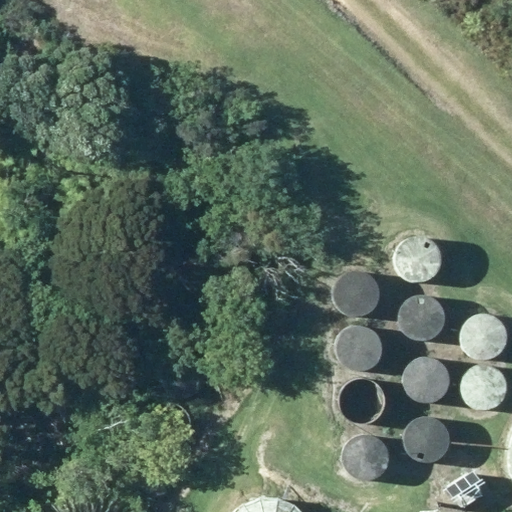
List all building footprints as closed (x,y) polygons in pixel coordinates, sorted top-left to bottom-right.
[(430,259),(436,264),(442,268),(450,269),(457,268),(464,264),(469,259),(472,252),(472,244),(471,237),(466,231),(460,226),(453,224),(446,224),(439,226),(433,231),(429,237),(427,244),(427,252),(430,259)] [(367,297),(372,302),(378,306),(386,307),(393,306),(400,302),(405,297),(408,290),(409,282),(407,275),(403,269),(397,264),(390,262),(382,261),(375,264),(369,269),(365,275),(363,282),(364,290),(367,297)] [(433,321),(438,327),(445,330),(452,331),(460,330),(466,327),(471,321),(475,314),(475,307),(473,300),(469,293),(463,289),(456,286),(449,286),(442,289),(435,293),(431,299),(430,307),(430,314),(433,321)] [(495,339),(500,345),(506,349),(511,349),(511,304),(510,305),(503,307),(497,311),(493,318),(491,325),(491,333),(495,339)] [(370,351),(376,356),(382,360),(390,361),(397,360),(404,356),(409,351),(412,344),(412,337),(411,329),(407,323),(401,318),(394,316),(386,316),(379,318),(373,323),(369,329),(367,336),(368,344),(370,351)] [(436,385),(441,390),(448,394),(455,395),(463,394),(469,390),(474,385),(477,378),(478,370),(476,363),(472,357),(466,352),(459,350),(451,350),(444,352),(438,357),(434,363),(432,370),(433,378),(436,385)] [(202,383),(206,388),(211,391),(217,392),(223,391),(229,388),(233,383),(236,378),(236,371),(235,365),(231,360),(226,357),(221,354),(214,354),(208,356),(203,360),(200,365),(199,371),(199,377),(202,383)] [(492,390),(497,395),(504,399),(511,400),(511,399),(511,354),(508,355),(500,357),(494,362),(490,368),(488,375),(489,383),(492,390)] [(371,404),(376,410),(382,414),(390,415),(397,413),(404,410),(409,404),(412,397),(412,390),(411,383),(407,376),(401,372),(393,369),(386,369),(379,372),(373,376),(369,383),(367,390),(367,397),(371,404)] [(438,443),(443,448),(449,452),(457,453),(464,452),(471,448),(476,443),(479,436),(480,428),(478,421),(474,415),(468,410),(461,408),(453,408),(446,410),(440,415),(436,421),(434,428),(435,436),(438,443)] [(379,462),(384,467),(391,471),(398,472),(406,471),(412,467),(417,462),(420,455),(421,447),(419,440),(415,434),(409,429),(402,427),(395,427),(387,429),(381,434),(377,440),(376,447),(376,455),(379,462)] [(166,487),(170,491),(175,494),(181,495),(188,494),(193,491),(197,487),(200,481),(200,475),(199,469),(195,464),(190,460),(185,458),(178,458),(173,460),(168,463),(164,469),(163,475),(163,481),(166,487)] [(336,511),(330,502),(318,493),(303,488),(287,488),(272,493),(260,503),(254,511),(336,511)]
